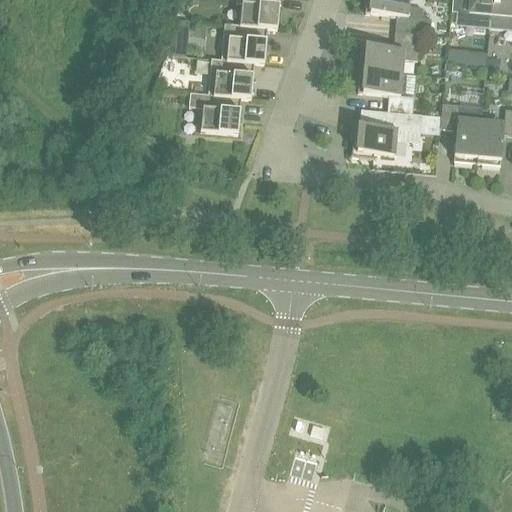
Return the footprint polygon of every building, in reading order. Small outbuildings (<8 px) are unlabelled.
[(236,0),(236,7),(244,8),(242,29),(224,27),(224,28),(277,33),(280,0),(236,0)] [(396,19),(395,36),(429,39),(431,22),(421,21),(422,11),(408,10),(409,0),(366,0),(365,16),(396,19)] [(492,0),(457,0),(456,15),(473,17),(471,30),(490,32),(490,23),(492,0)] [(511,0),(492,0),(490,23),(490,32),(508,33),(509,20),(511,20),(511,0)] [(180,24),(175,35),(188,36),(188,25),(180,24)] [(277,33),(224,28),(221,63),(211,62),(211,63),(264,68),(267,33),(277,34),(277,33)] [(429,39),(395,36),(393,52),(362,49),(360,73),(402,77),(403,63),(417,65),(420,38),(429,39)] [(511,58),(487,56),(485,73),(511,74),(511,53),(511,58)] [(264,68),(211,63),(208,98),(190,96),(190,97),(251,103),(254,68),(264,68)] [(400,100),(402,77),(360,73),(358,96),(389,99),(387,116),(422,119),(412,118),(414,101),(400,100)] [(159,79),(153,92),(162,93),(163,79),(159,79)] [(251,103),(190,97),(189,111),(202,112),(200,135),(238,138),(241,103),(251,103)] [(469,110),(459,109),(442,107),(440,132),(456,134),(453,165),(477,167),(481,125),(468,124),(469,110)] [(503,138),(511,139),(511,113),(505,113),(504,127),(481,125),(477,167),(500,169),(503,138)] [(422,119),(387,116),(386,132),(354,129),(351,160),(373,162),(374,157),(394,159),(396,145),(419,147),(422,119)]
